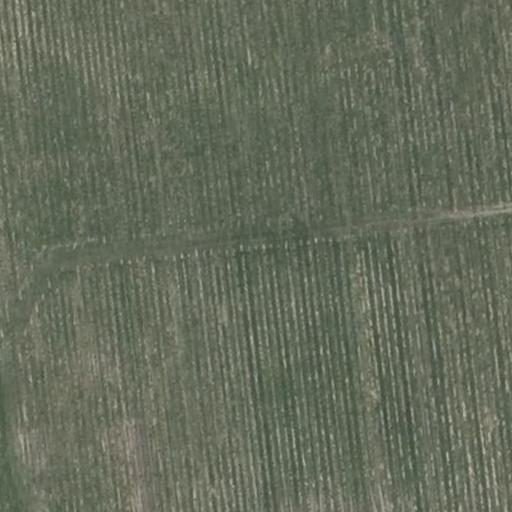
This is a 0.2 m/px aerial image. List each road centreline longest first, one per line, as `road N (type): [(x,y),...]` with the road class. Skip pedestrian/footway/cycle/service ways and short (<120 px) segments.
road 1 (track): [(0,343),(48,264),(511,202)]
road 2 (track): [(0,343),(18,511)]
